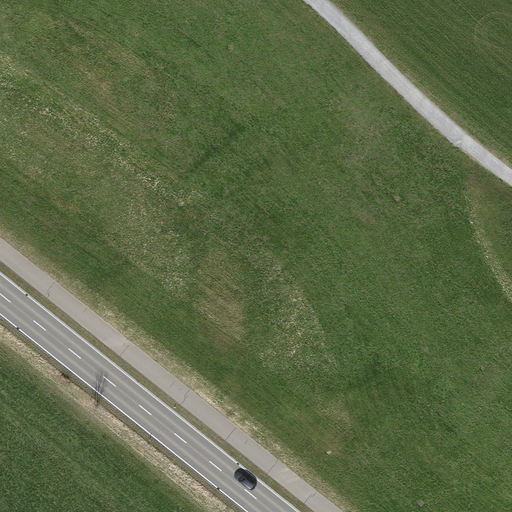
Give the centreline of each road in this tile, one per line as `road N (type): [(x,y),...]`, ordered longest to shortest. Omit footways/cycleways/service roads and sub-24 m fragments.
road 1 (secondary): [(272,511),(0,294)]
road 2 (track): [(307,0),(511,180)]
